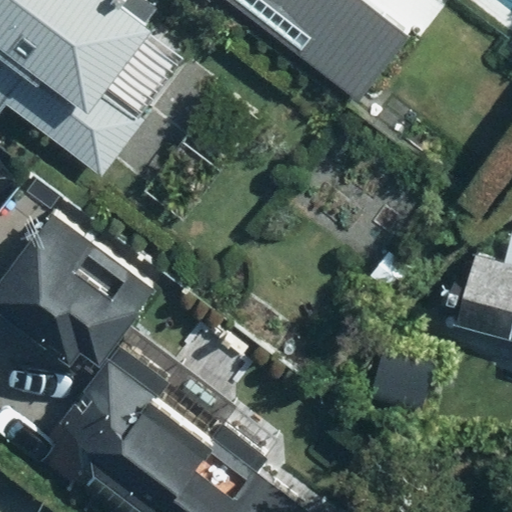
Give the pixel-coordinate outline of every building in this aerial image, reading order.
[(123,0),(0,0),(0,115),(11,102),(103,177),(147,123),(106,90),(158,26),(123,0)] [(229,0),(355,100),(413,26),(380,0),(229,0)] [(0,289),(0,299),(97,374),(63,422),(100,449),(88,465),(152,511),(318,511),(218,440),(159,397),(174,377),(122,339),(162,288),(60,211),(0,289)] [(511,248),(509,260),(477,252),(461,320),(511,332),(511,248)] [(263,361),(211,324),(184,362),(235,399),(263,361)]
